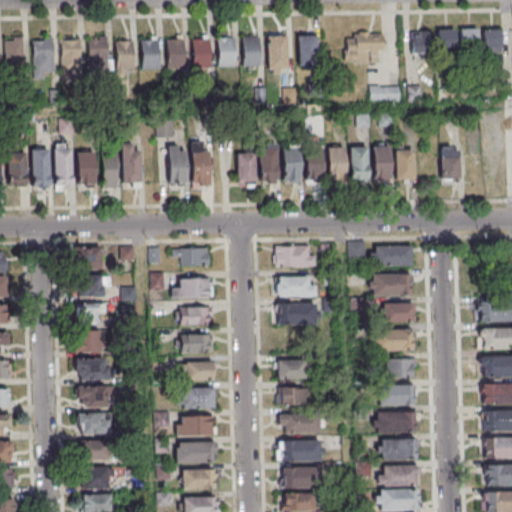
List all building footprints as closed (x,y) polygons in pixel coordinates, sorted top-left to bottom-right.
[(436,31),(439,45),(454,43),(451,28),(436,31)] [(460,48),(478,48),(478,28),(460,28),(460,48)] [(482,29),(482,53),(500,53),(500,29),(482,29)] [(409,31),(409,54),(426,54),(426,31),(409,31)] [(296,33),(296,67),(315,67),(315,33),(296,33)] [(346,33),(346,62),(381,62),(381,33),(346,33)] [(285,35),(265,35),(265,73),(285,73),(285,35)] [(32,78),(43,78),(43,71),(52,71),(52,36),(32,36),(32,78)] [(87,71),(107,71),(107,36),(87,36),(87,71)] [(139,69),(157,69),(157,36),(139,36),(139,69)] [(209,69),(209,36),(191,36),(191,69),(209,69)] [(241,67),(258,67),(258,36),(241,36),(241,67)] [(3,37),(3,65),(24,65),(24,37),(3,37)] [(216,67),(233,67),(233,37),(216,37),(216,67)] [(79,38),(60,38),(60,78),(79,78),(79,38)] [(131,38),(114,38),(114,72),(131,72),(131,38)] [(183,68),(183,38),(165,38),(165,68),(183,68)] [(398,101),(398,86),(369,86),(369,101),(398,101)] [(170,121),(156,121),(156,136),(170,136),(170,121)] [(207,188),(207,142),(189,142),(189,188),(207,188)] [(52,145),(52,188),(70,188),(70,145),(52,145)] [(183,145),(166,145),(166,183),(183,183),(183,145)] [(371,179),(389,179),(389,145),(371,145),(371,179)] [(343,146),(326,146),(326,179),(343,179),(343,146)] [(367,179),(367,146),(348,146),(348,179),(367,179)] [(139,147),(120,147),(120,186),(139,186),(139,147)] [(276,181),(275,147),(256,147),(257,182),(276,181)] [(320,147),(302,147),(302,181),(321,181),(320,147)] [(298,148),(279,148),(279,182),(298,182),(298,148)] [(439,148),(439,181),(458,181),(458,148),(439,148)] [(30,149),(30,186),(48,186),(48,149),(30,149)] [(411,179),(411,149),(394,149),(394,179),(411,179)] [(24,151),(5,151),(5,185),(24,185),(24,151)] [(74,186),(93,186),(93,151),(74,151),(74,186)] [(235,151),(235,186),(252,186),(252,151),(235,151)] [(116,189),(116,155),(100,155),(100,189),(116,189)] [(364,260),(364,242),(348,242),(348,260),(364,260)] [(314,266),(314,255),(306,255),(306,245),(273,246),(273,266),(314,266)] [(410,246),(373,246),(373,265),(410,265),(410,246)] [(132,247),(119,247),(119,260),(132,260),(132,247)] [(207,266),(207,247),(170,247),(170,257),(179,257),(179,266),(207,266)] [(100,296),(100,248),(77,248),(77,296),(100,296)] [(485,250),(485,275),(511,275),(511,250),(485,250)] [(408,274),(369,274),(369,295),(408,295),(408,274)] [(312,296),(312,276),(273,276),(273,296),(312,296)] [(210,277),(169,277),(169,298),(210,298),(210,277)] [(511,321),(511,299),(477,300),(477,322),(511,321)] [(383,302),(383,322),(411,322),(411,302),(383,302)] [(102,303),(77,303),(77,324),(102,324),(102,303)] [(316,324),(316,303),(274,303),(274,324),(316,324)] [(209,306),(177,306),(177,324),(209,324),(209,306)] [(476,349),(511,348),(511,328),(476,328),(476,349)] [(411,350),(411,329),(370,329),(370,350),(411,350)] [(75,331),(75,349),(101,349),(101,331),(75,331)] [(178,352),(209,352),(209,333),(178,333),(178,352)] [(478,376),(511,375),(511,354),(478,355),(478,376)] [(107,358),(74,358),(74,379),(107,379),(107,358)] [(413,358),(383,358),(383,377),(413,377),(413,358)] [(211,361),(182,361),(182,380),(211,380),(211,361)] [(274,361),(274,379),(307,379),(307,361),(274,361)] [(511,382),(479,383),(479,403),(511,402),(511,382)] [(379,405),(410,405),(410,385),(379,385),(379,405)] [(76,407),(106,407),(106,388),(76,388),(76,407)] [(212,388),(179,388),(179,408),(212,408),(212,388)] [(304,405),(304,389),(275,389),(275,405),(304,405)] [(511,410),(480,411),(480,431),(511,430),(511,410)] [(372,431),(413,431),(413,411),(372,411),(372,431)] [(107,414),(76,414),(76,434),(107,434),(107,414)] [(318,433),(318,415),(277,415),(277,433),(318,433)] [(212,435),(212,416),(174,416),(174,435),(212,435)] [(511,438),(481,439),(481,459),(511,458),(511,438)] [(413,458),(413,439),(375,439),(375,458),(413,458)] [(276,441),(276,461),(320,461),(320,441),(276,441)] [(112,459),(112,442),(82,442),(82,459),(112,459)] [(173,442),(173,463),(213,463),(213,442),(173,442)] [(416,485),(416,466),(375,466),(375,485),(416,485)] [(511,486),(511,466),(483,466),(483,486),(511,486)] [(320,488),(320,468),(279,468),(279,488),(320,488)] [(106,488),(106,469),(81,469),(81,488),(106,488)] [(213,469),(180,469),(180,488),(213,488),(213,469)] [(416,510),(416,489),(375,489),(375,510),(416,510)] [(280,511),(314,511),(314,493),(280,493),(280,511)] [(511,511),(511,493),(480,493),(479,511),(511,511)] [(108,511),(109,494),(81,494),(80,511),(108,511)] [(181,511),(215,511),(216,496),(181,496),(181,511)]
